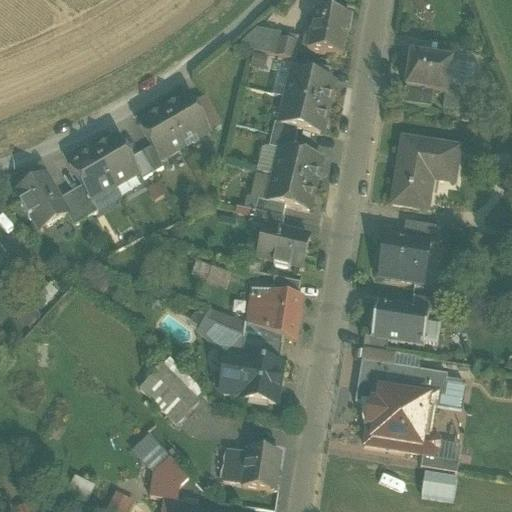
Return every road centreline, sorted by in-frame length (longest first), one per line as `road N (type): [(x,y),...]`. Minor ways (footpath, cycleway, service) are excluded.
road 1 (unclassified): [(301,511),(379,0)]
road 2 (residential): [(0,163),(79,133),(156,90),(264,0)]
